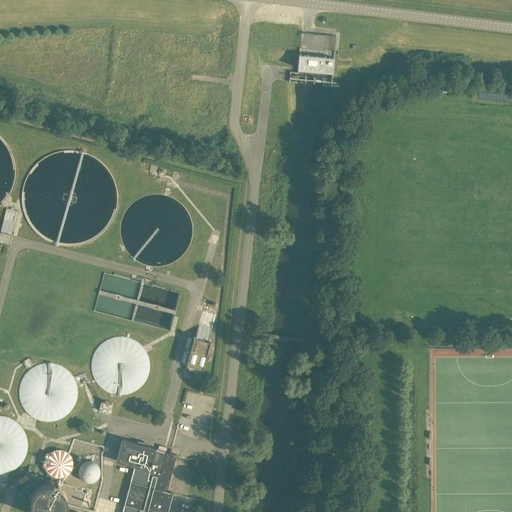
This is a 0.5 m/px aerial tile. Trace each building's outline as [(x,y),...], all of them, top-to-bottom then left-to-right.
[(333,58),(299,54),(297,68),(332,71),(333,58)] [(90,385),(140,397),(153,346),(102,333),(90,385)] [(207,369),(217,340),(197,333),(187,363),(207,369)] [(80,374),(31,359),(17,409),(66,423),(80,374)] [(0,472),(10,471),(27,456),(25,434),(9,415),(0,415),(0,472)] [(156,482),(158,482),(166,452),(156,449),(156,448),(121,438),(115,461),(134,466),(121,511),(167,511),(172,492),(155,488),(156,482)] [(69,446),(46,455),(55,478),(78,469),(69,446)] [(99,474),(100,472),(99,469),(99,467),(97,465),(96,463),(94,462),(92,461),(89,461),(87,461),(85,462),(83,463),(81,465),(80,467),(79,469),(79,472),(79,474),(80,476),(82,478),(84,480),(86,481),(88,481),(90,481),(93,481),(95,480),(97,478),(98,476),(99,474)] [(67,505),(68,501),(67,498),(66,494),(64,491),(62,488),(59,486),(56,484),(53,483),(49,483),(46,483),(42,484),(39,485),(36,488),(34,490),(32,493),(30,497),(30,500),(30,504),(31,507),(32,511),(64,511),(65,511),(66,508),(67,505)]
